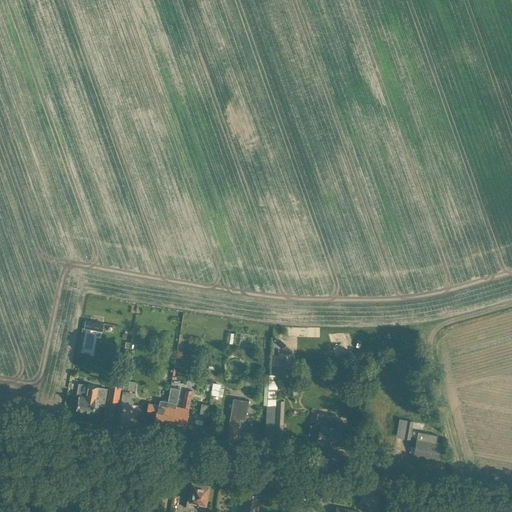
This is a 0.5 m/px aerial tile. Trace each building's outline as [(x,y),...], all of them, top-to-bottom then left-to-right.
[(86,320),(84,328),(94,330),(95,322),(86,320)] [(278,353),(278,377),(293,378),(293,354),(278,353)] [(107,400),(119,402),(123,376),(112,374),(107,400)] [(287,394),(297,393),(296,382),(286,383),(287,394)] [(222,395),(224,385),(212,383),(210,394),(222,395)] [(79,394),(78,398),(76,408),(84,409),(83,413),(91,414),(92,411),(98,412),(100,398),(95,397),(97,385),(88,384),(86,395),(79,394)] [(170,386),(168,398),(162,397),(161,400),(159,399),(159,404),(148,402),(147,411),(156,412),(154,422),(185,428),(192,390),(186,389),(183,407),(176,406),(179,388),(170,386)] [(226,436),(237,438),(240,423),(239,422),(240,419),(246,419),(249,400),(233,397),(229,421),(226,436)] [(197,417),(204,418),(207,404),(200,402),(197,417)] [(320,414),(318,414),(317,424),(320,425),(317,441),(331,443),(331,445),(339,446),(341,436),(343,425),(337,424),(338,417),(329,415),(328,415),(326,414),(324,414),(322,414),(320,414)] [(407,420),(404,437),(410,438),(413,421),(407,420)] [(440,458),(442,443),(436,442),(437,434),(424,432),(422,442),(416,441),(414,454),(440,458)] [(193,481),(191,491),(190,493),(189,493),(186,507),(196,509),(196,507),(204,508),(209,484),(193,481)] [(254,492),(254,490),(250,489),(250,491),(243,490),(241,500),(239,511),(257,511),(261,493),(254,492)]
